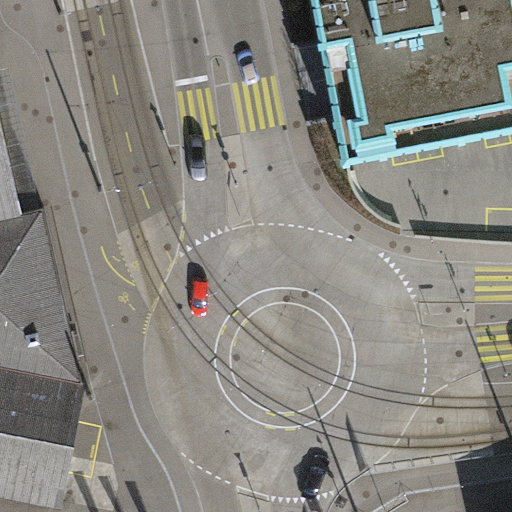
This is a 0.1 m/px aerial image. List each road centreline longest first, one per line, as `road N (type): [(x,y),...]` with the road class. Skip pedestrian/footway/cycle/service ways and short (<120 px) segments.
road 1 (secondary): [(203,0),(286,356)]
road 2 (residential): [(286,356),(511,311)]
road 3 (secondary): [(286,356),(257,511)]
